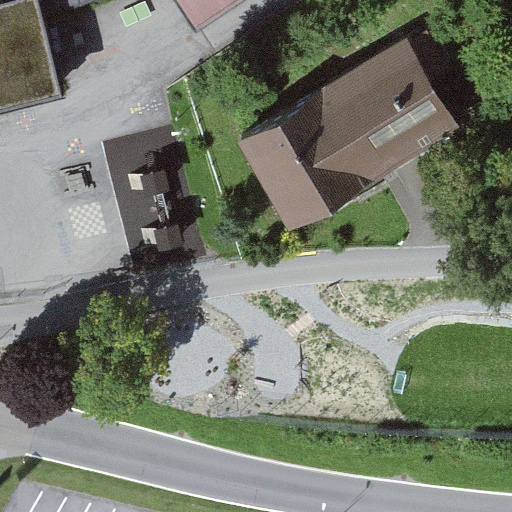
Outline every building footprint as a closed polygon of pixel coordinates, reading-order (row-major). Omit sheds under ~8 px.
[(37,0),(0,0),(0,113),(60,100),(41,16),(37,0)] [(37,0),(41,16),(93,0),(37,0)] [(167,0),(181,20),(211,0),(167,0)] [(458,131),(406,44),(238,144),(291,231),(458,131)] [(126,179),(138,231),(181,221),(169,169),(126,179)]
